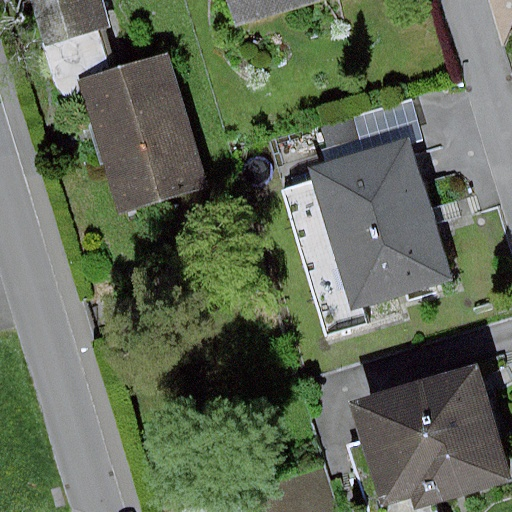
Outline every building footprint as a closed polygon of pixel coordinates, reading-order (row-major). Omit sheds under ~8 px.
[(61,0),(63,23),(116,19),(114,0),(61,0)] [(253,0),(261,23),(339,0),(253,0)] [(186,59),(97,85),(136,215),(225,189),(186,59)] [(340,134),(407,122),(403,100),(336,113),(340,134)] [(430,150),(334,178),(375,315),(470,286),(430,150)] [(511,377),(388,412),(416,511),(420,511),(511,486),(511,377)]
